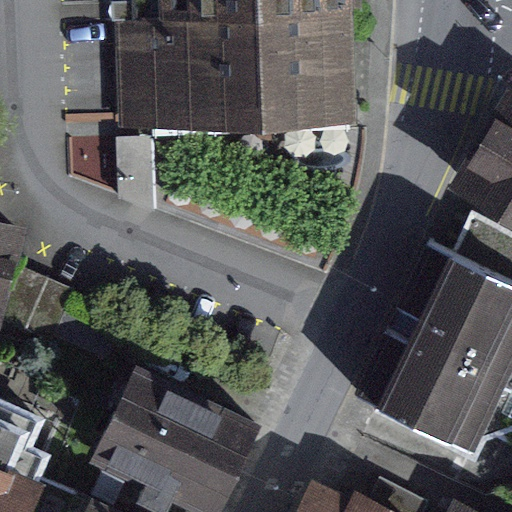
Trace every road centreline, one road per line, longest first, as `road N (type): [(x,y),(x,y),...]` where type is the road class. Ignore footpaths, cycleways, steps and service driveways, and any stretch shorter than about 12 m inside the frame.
road 1 (residential): [(25,0),(40,172),(111,221),(349,318)]
road 2 (primary): [(458,1),(449,88),(349,318)]
road 3 (primary): [(349,318),(263,511)]
